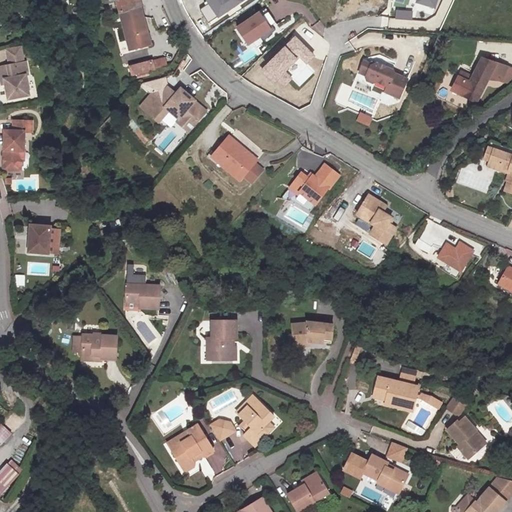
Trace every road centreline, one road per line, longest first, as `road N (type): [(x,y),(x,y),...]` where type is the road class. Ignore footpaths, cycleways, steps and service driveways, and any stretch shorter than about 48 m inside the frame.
road 1 (unclassified): [(173,511),(114,423),(20,350),(0,297)]
road 2 (unclassified): [(170,0),(211,65),(306,128)]
road 3 (residential): [(331,423),(178,511)]
road 4 (residential): [(511,97),(442,152),(418,194)]
road 5 (unclassified): [(306,128),(418,194)]
